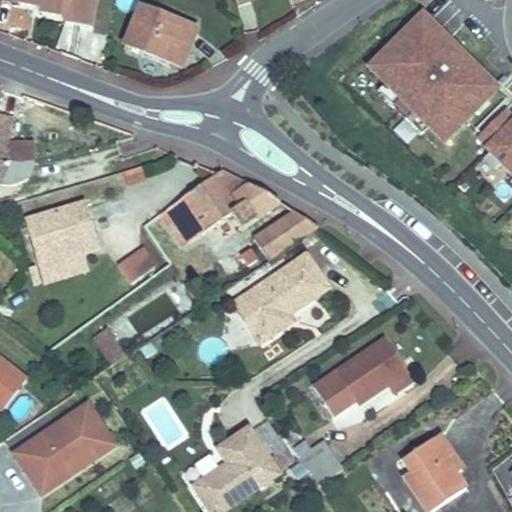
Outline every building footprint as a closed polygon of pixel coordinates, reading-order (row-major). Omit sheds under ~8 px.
[(90,27),(94,0),(0,0),(43,7),(42,13),(67,17),(66,22),(90,27)] [(141,7),(127,43),(161,56),(160,59),(182,68),(197,29),(141,7)] [(500,94),(426,19),(372,73),(449,147),(500,94)] [(511,175),(511,118),(505,111),(478,138),(488,149),(486,151),(511,175)] [(14,118),(0,115),(0,160),(12,162),(35,162),(35,143),(10,143),(14,118)] [(0,160),(0,184),(1,185),(8,185),(15,185),(17,185),(19,184),(21,183),(25,182),(29,180),(35,162),(12,162),(0,160)] [(147,179),(143,167),(124,173),(127,185),(147,179)] [(228,176),(220,174),(181,200),(205,232),(205,233),(207,232),(232,215),(241,229),(243,232),(280,206),(281,203),(265,194),(228,176)] [(98,251),(83,199),(21,217),(36,265),(27,267),(33,288),(88,273),(83,255),(98,251)] [(205,232),(181,200),(159,215),(182,249),(205,232)] [(320,229),(295,212),(254,239),(270,263),(319,229),(320,229)] [(232,215),(207,232),(217,246),(241,229),(232,215)] [(242,257),(248,267),(258,261),(252,251),(242,257)] [(307,255),(243,298),(271,339),(286,329),(282,322),(330,289),(307,255)] [(129,259),(118,266),(131,285),(142,278),(129,259)] [(260,345),(271,339),(243,298),(233,305),(260,345)] [(282,322),(286,329),(294,323),(290,316),(282,322)] [(108,329),(97,337),(116,365),(128,357),(108,329)] [(386,339),(314,387),(334,417),(356,403),(358,406),(388,386),(394,395),(414,382),(386,339)] [(0,408),(3,411),(27,381),(0,360),(0,408)] [(89,403),(14,454),(30,477),(49,480),(55,489),(74,476),(67,466),(91,449),(98,459),(117,446),(89,403)] [(201,481),(222,511),(224,511),(280,475),(249,428),(217,449),(227,464),(231,471),(225,475),(221,468),(201,481)] [(439,436),(403,460),(412,473),(424,491),(418,495),(429,511),(433,511),(466,490),(456,475),(463,471),(439,436)] [(344,470),(324,441),(311,450),(305,441),(293,449),(309,475),(317,488),(344,470)] [(225,475),(231,471),(227,464),(221,468),(225,475)] [(418,495),(424,491),(412,473),(406,477),(418,495)] [(49,480),(30,477),(44,497),(55,489),(49,480)] [(208,511),(222,511),(201,481),(192,487),(208,511)]
